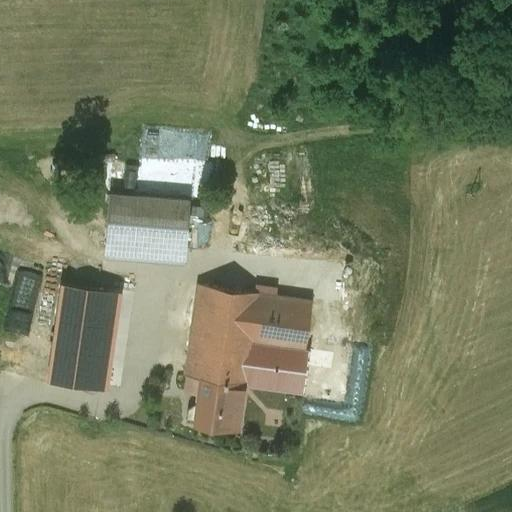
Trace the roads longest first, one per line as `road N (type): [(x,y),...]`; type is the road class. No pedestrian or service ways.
road 1 (track): [(511,107),(423,128),(262,143),(240,163),(217,205),(208,254)]
road 2 (track): [(0,181),(40,196),(105,264)]
